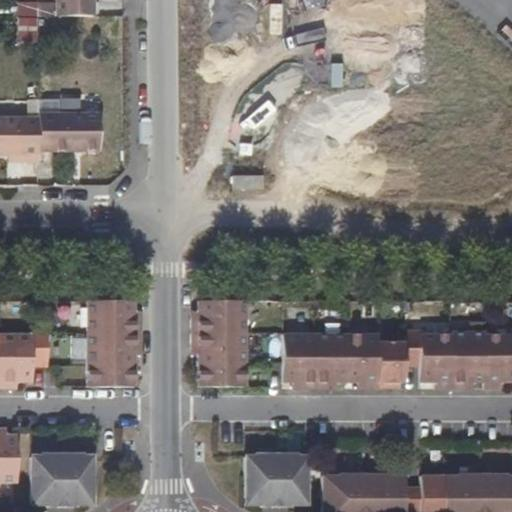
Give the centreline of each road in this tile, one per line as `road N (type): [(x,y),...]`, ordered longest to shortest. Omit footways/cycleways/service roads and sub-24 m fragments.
road 1 (residential): [(511,238),(369,240),(310,216),(164,214)]
road 2 (residential): [(511,410),(167,410)]
road 3 (residential): [(164,214),(162,0)]
road 4 (residential): [(167,410),(164,214)]
road 5 (residential): [(0,409),(167,410)]
road 6 (residential): [(164,214),(0,212)]
